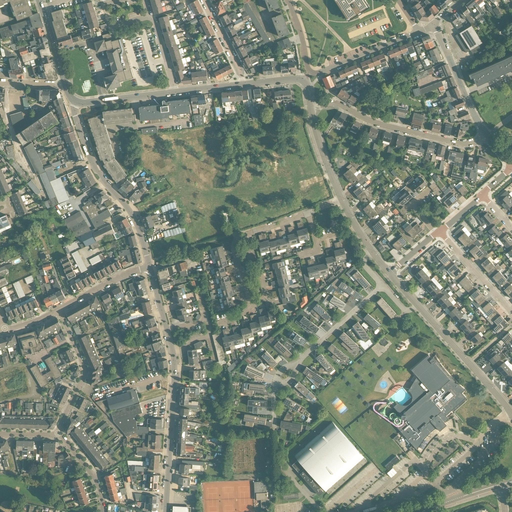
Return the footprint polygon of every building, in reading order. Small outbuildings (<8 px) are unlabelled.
[(191,4),(193,9),(200,6),(197,0),(191,4)] [(213,5),(215,10),(227,4),(233,1),(232,0),(226,0),(221,3),(220,1),(213,5)] [(276,0),(265,0),(270,11),(279,7),(276,0)] [(360,12),(361,13),(362,12),(368,8),(368,7),(366,5),(368,4),(364,0),(336,0),(337,1),(336,2),(339,7),(340,6),(342,8),(340,9),(347,19),(349,17),(350,19),(351,20),(357,15),(358,15),(358,14),(360,12)] [(426,0),(424,2),(426,5),(429,10),(434,16),(439,12),(434,5),(432,7),(426,0)] [(447,5),(443,0),(435,0),(442,9),(447,5)] [(478,5),(474,0),(471,0),(466,4),(469,8),(473,5),(478,11),(474,15),(476,19),(481,15),(480,13),(482,11),(478,5)] [(11,8),(14,14),(29,8),(27,2),(11,8)] [(426,5),(424,2),(420,5),(419,3),(414,6),(411,7),(414,12),(422,7),(426,5)] [(218,15),(226,11),(230,9),(227,4),(215,10),(218,15)] [(200,6),(193,9),(196,15),(203,12),(200,6)] [(465,6),(461,9),(466,18),(472,27),(476,25),(469,16),(467,14),(470,12),(465,6)] [(434,16),(429,10),(425,13),(422,7),(414,12),(419,20),(422,20),(425,19),(426,21),(429,21),(434,16)] [(29,8),(14,14),(16,20),(32,14),(29,8)] [(466,18),(461,9),(458,11),(464,20),(466,18)] [(219,18),(221,22),(236,14),(235,12),(229,15),(229,16),(228,16),(227,14),(219,18)] [(0,39),(27,31),(41,26),(37,13),(28,16),(29,19),(0,28),(0,32),(1,35),(0,35),(0,39)] [(63,14),(53,17),(53,18),(54,21),(52,21),(53,22),(63,19),(64,18),(63,14)] [(236,14),(221,22),(224,26),(231,22),(230,22),(231,20),(238,17),(237,14),(236,14)] [(281,14),(272,18),(280,37),(289,33),(281,14)] [(454,25),(457,30),(463,27),(460,22),(454,14),(449,18),(454,24),(454,25)] [(200,20),(203,26),(209,23),(206,17),(200,20)] [(227,33),(243,25),(245,24),(243,21),(234,26),(234,27),(233,27),(232,25),(225,28),(227,33)] [(205,31),(206,31),(211,28),(209,23),(203,26),(199,28),(202,33),(205,31)] [(243,25),(227,33),(229,37),(236,33),(235,31),(235,30),(236,31),(244,27),(243,25)] [(44,34),(41,26),(27,31),(28,34),(17,37),(18,42),(30,38),(44,34)] [(476,60),(487,51),(471,26),(465,30),(459,33),(455,36),(466,53),(470,50),(476,60)] [(211,28),(206,31),(205,31),(208,37),(214,34),(211,28)] [(90,32),(89,30),(82,32),(84,39),(85,39),(85,40),(87,39),(87,38),(95,36),(94,31),(90,32)] [(232,43),(245,37),(252,33),(250,31),(239,37),(239,38),(237,35),(230,39),(232,43)] [(104,40),(95,43),(97,52),(107,49),(107,51),(107,52),(109,58),(110,62),(111,66),(113,73),(114,73),(114,75),(104,78),(107,90),(110,89),(111,91),(116,89),(115,87),(120,86),(119,82),(133,77),(124,47),(126,47),(125,44),(123,44),(122,39),(120,39),(119,35),(111,37),(110,33),(103,36),(104,40)] [(14,51),(18,50),(46,41),(44,34),(30,38),(31,41),(24,43),(25,44),(16,47),(15,44),(9,46),(14,51)] [(70,35),(68,36),(67,36),(69,43),(70,43),(71,43),(79,41),(77,36),(71,38),(70,35)] [(417,51),(420,50),(418,45),(424,43),(424,44),(431,41),(429,35),(413,42),(417,51)] [(67,36),(58,39),(60,46),(69,43),(67,36)] [(245,37),(232,43),(235,48),(242,44),(240,41),(241,41),(242,42),(246,39),(245,37)] [(210,43),(213,49),(220,45),(217,39),(210,43)] [(285,46),(284,43),(283,40),(277,42),(282,51),(286,49),(285,46)] [(48,47),(46,41),(18,50),(20,55),(21,55),(48,47)] [(431,41),(424,44),(426,50),(434,47),(431,41)] [(238,54),(251,47),(256,45),(255,42),(245,47),(244,49),(243,46),(235,50),(238,54)] [(405,45),(408,51),(409,54),(415,52),(411,42),(405,45)] [(220,45),(213,49),(216,54),(223,51),(220,45)] [(408,51),(405,45),(400,47),(402,53),(408,51)] [(24,63),(30,61),(50,55),(48,47),(21,55),(23,63),(24,63)] [(251,47),(238,54),(240,58),(247,55),(246,52),(247,52),(252,50),(251,47)] [(402,53),(400,47),(394,50),(396,56),(402,53)] [(10,52),(7,50),(4,48),(6,58),(9,58),(11,70),(8,70),(8,69),(2,69),(2,72),(0,71),(0,77),(16,78),(10,52)] [(432,57),(439,54),(436,48),(429,51),(430,54),(428,55),(429,58),(432,57)] [(399,61),(396,56),(394,50),(388,52),(390,58),(393,57),(396,63),(399,62),(399,61)] [(10,52),(17,78),(24,79),(19,59),(16,59),(15,55),(10,52)] [(243,65),(259,57),(261,56),(260,53),(250,58),(250,59),(249,60),(248,57),(241,60),(243,65)] [(378,56),(382,67),(386,65),(386,64),(386,61),(383,54),(378,56)] [(439,54),(432,57),(434,63),(441,60),(439,54)] [(52,62),(50,55),(30,61),(31,65),(32,67),(52,62)] [(382,67),(378,56),(372,58),(375,66),(377,69),(382,67)] [(511,56),(472,75),(469,76),(470,78),(473,77),(476,84),(511,67),(511,56)] [(259,57),(243,65),(245,69),(252,66),(257,63),(256,61),(260,59),(259,57)] [(287,59),(288,63),(289,72),(296,71),(294,58),(287,59)] [(375,66),(372,58),(366,61),(369,68),(375,66)] [(427,70),(432,68),(431,64),(427,66),(424,60),(421,61),(425,71),(427,70)] [(266,62),(267,75),(273,74),(272,70),(275,70),(274,61),(266,62)] [(369,68),(366,61),(361,63),(364,71),(369,68)] [(52,62),(32,67),(32,68),(35,79),(38,79),(36,74),(54,68),(52,62)] [(289,72),(288,63),(280,64),(281,66),(280,66),(280,70),(281,70),(282,73),(289,72)] [(446,64),(438,68),(442,78),(451,74),(447,64),(446,64)] [(225,68),(228,74),(233,72),(230,65),(225,68)] [(350,67),(353,74),(359,71),(356,65),(350,67)] [(353,74),(350,67),(344,70),(347,76),(353,74)] [(57,78),(54,68),(36,74),(38,79),(55,80),(57,78)] [(228,74),(225,68),(220,71),(223,77),(228,74)] [(183,77),(181,70),(181,69),(175,71),(177,79),(178,78),(180,83),(183,77)] [(347,76),(344,70),(338,72),(341,78),(347,76)] [(223,77),(220,71),(214,73),(218,80),(223,77)] [(325,84),(335,79),(339,78),(337,73),(333,74),(334,77),(331,78),(330,76),(323,79),(325,84)] [(183,77),(180,83),(185,83),(185,84),(193,83),(192,82),(192,76),(191,76),(183,77)] [(452,77),(441,82),(443,86),(440,87),(438,88),(441,94),(445,92),(446,92),(445,90),(456,85),(452,77)] [(335,79),(325,84),(327,89),(334,86),(333,84),(337,83),(335,79)] [(363,82),(361,83),(362,86),(356,90),(357,92),(365,87),(363,82)] [(450,101),(453,100),(460,97),(457,87),(446,92),(445,92),(448,97),(440,100),(442,105),(450,101)] [(346,92),(348,91),(349,90),(344,88),(341,89),(341,90),(337,96),(342,99),(346,92)] [(415,97),(421,95),(421,94),(420,89),(419,88),(413,90),(415,97)] [(253,98),(252,98),(253,102),(262,101),(260,89),(254,89),(254,94),(253,94),(253,98)] [(50,90),(50,102),(54,103),(54,100),(63,97),(61,92),(59,90),(50,90)] [(282,91),(283,99),(286,99),(287,102),(291,102),(290,90),(282,91)] [(346,93),(342,99),(347,102),(351,96),(354,94),(357,92),(355,90),(350,93),(348,91),(346,92),(346,93)] [(283,99),(282,91),(275,92),(276,100),(283,99)] [(230,101),(229,92),(222,93),(223,106),(227,106),(227,101),(230,101)] [(361,100),(364,96),(360,94),(357,92),(354,94),(351,96),(347,102),(348,102),(348,103),(349,104),(350,104),(352,105),(354,101),(355,102),(356,101),(357,99),(359,101),(361,100)] [(54,100),(54,103),(51,105),(52,106),(50,108),(51,111),(56,107),(56,106),(65,103),(63,97),(54,100)] [(189,99),(167,102),(165,102),(165,101),(165,100),(164,100),(163,100),(163,101),(162,101),(162,104),(161,104),(160,104),(161,105),(139,107),(140,121),(144,120),(144,119),(151,118),(151,120),(158,119),(158,117),(165,116),(166,118),(169,118),(169,113),(172,113),(173,115),(180,114),(180,112),(187,111),(187,113),(191,113),(189,99)] [(453,100),(450,101),(452,107),(448,109),(451,115),(453,115),(454,115),(455,117),(461,114),(458,108),(464,105),(464,104),(464,102),(463,102),(462,99),(457,101),(457,100),(454,102),(453,100)] [(58,113),(67,110),(65,103),(56,106),(56,107),(51,111),(54,115),(57,113),(58,112),(58,113)] [(254,104),(248,107),(253,120),(259,118),(254,104)] [(397,107),(395,112),(395,113),(397,114),(396,116),(405,118),(406,114),(407,110),(397,107)] [(91,129),(103,125),(104,124),(136,120),(135,110),(132,110),(132,108),(103,111),(103,114),(88,119),(91,129)] [(46,109),(45,110),(44,110),(41,111),(42,112),(34,118),(36,121),(49,112),(46,109)] [(60,119),(69,116),(67,110),(58,113),(58,112),(57,113),(60,119)] [(55,123),(70,118),(69,116),(60,119),(57,113),(54,115),(51,111),(49,112),(36,121),(33,123),(27,128),(16,135),(23,146),(55,123)] [(453,115),(454,120),(461,117),(462,120),(469,116),(467,111),(461,114),(455,117),(454,115),(453,115)] [(339,129),(347,116),(342,112),(339,116),(336,114),(330,123),(339,129)] [(410,118),(409,123),(411,124),(411,126),(420,129),(423,119),(427,120),(428,115),(421,113),(421,115),(414,113),(412,119),(410,118)] [(26,123),(25,119),(24,117),(20,119),(16,120),(12,121),(14,128),(26,123)] [(27,128),(33,123),(31,121),(30,121),(29,117),(25,119),(26,123),(27,128)] [(51,129),(54,132),(55,132),(72,125),(70,118),(55,123),(56,126),(51,129)] [(431,120),(429,127),(432,127),(432,131),(439,133),(441,123),(434,121),(434,119),(431,120)] [(355,121),(351,129),(350,130),(356,133),(361,124),(355,121)] [(456,128),(454,137),(461,138),(462,133),(465,134),(465,131),(469,130),(470,124),(468,125),(467,121),(460,123),(461,125),(460,129),(456,128)] [(16,135),(27,128),(26,123),(14,128),(16,135)] [(446,124),(443,134),(450,136),(452,125),(446,124)] [(66,134),(74,131),(72,125),(55,132),(56,134),(60,133),(61,134),(65,132),(66,134)] [(103,125),(91,129),(97,146),(96,146),(101,160),(102,160),(103,161),(104,161),(106,163),(105,164),(104,165),(116,183),(125,177),(113,159),(112,156),(114,156),(110,144),(111,144),(105,125),(103,126),(103,125)] [(142,136),(158,134),(157,127),(142,129),(142,136)] [(371,128),(368,138),(375,140),(378,130),(371,128)] [(62,144),(68,142),(77,139),(74,131),(66,134),(51,139),(52,142),(58,140),(59,141),(61,141),(62,144)] [(385,132),(383,140),(390,142),(392,134),(385,132)] [(402,149),(405,137),(398,136),(396,143),(397,143),(396,147),(402,149)] [(56,151),(57,155),(63,153),(80,147),(77,139),(68,142),(69,143),(63,145),(64,149),(56,151)] [(423,153),(425,146),(421,146),(422,141),(411,139),(408,150),(423,153)] [(24,148),(26,151),(34,147),(32,143),(24,148)] [(428,143),(425,157),(429,158),(430,152),(433,153),(435,144),(428,143)] [(439,145),(437,153),(438,154),(437,156),(443,158),(446,147),(439,145)] [(82,154),(80,147),(63,153),(65,158),(67,157),(67,159),(82,154)] [(345,154),(346,151),(338,147),(335,153),(342,156),(343,154),(345,154)] [(454,162),(457,153),(450,151),(448,161),(454,162)] [(457,153),(454,162),(461,164),(463,154),(457,153)] [(82,154),(67,159),(61,161),(62,164),(74,160),(75,162),(84,159),(82,154)] [(465,162),(464,172),(471,173),(470,178),(473,178),(474,170),(472,169),(473,157),(468,156),(467,162),(465,162)] [(479,158),(478,164),(475,164),(474,175),(477,175),(478,166),(487,168),(488,160),(479,158)] [(43,167),(44,169),(45,171),(47,175),(48,178),(49,180),(50,182),(56,179),(53,169),(51,164),(50,164),(43,167)] [(348,179),(354,174),(357,171),(351,164),(346,168),(348,170),(343,174),(348,179)] [(74,176),(74,175),(80,172),(79,169),(67,174),(69,178),(73,176),(74,176)] [(83,180),(92,175),(88,169),(80,174),(81,177),(80,178),(82,181),(83,180)] [(359,183),(366,177),(363,174),(361,176),(359,174),(356,177),(354,174),(348,179),(352,184),(357,180),(359,183)] [(92,175),(83,180),(87,187),(82,190),(84,193),(90,189),(89,186),(96,182),(92,175)] [(368,175),(366,177),(359,183),(361,185),(365,181),(366,182),(369,180),(368,179),(370,177),(368,175)] [(419,180),(417,182),(422,188),(427,184),(420,175),(417,177),(419,180)] [(56,179),(50,182),(50,183),(52,186),(53,189),(54,192),(55,195),(57,198),(58,201),(59,204),(60,204),(61,207),(67,205),(65,202),(69,200),(60,177),(56,179)] [(422,188),(417,182),(413,177),(405,184),(407,185),(411,190),(413,188),(417,193),(422,188)] [(122,193),(131,183),(128,181),(126,184),(123,182),(120,185),(122,186),(118,190),(122,193)] [(134,186),(131,183),(122,193),(126,197),(134,188),(134,186)] [(450,186),(456,193),(459,191),(463,196),(468,191),(463,185),(458,190),(452,184),(450,186)] [(8,185),(0,188),(0,189),(2,194),(10,190),(8,185)] [(407,185),(399,192),(407,201),(412,197),(408,192),(411,190),(407,185)] [(357,197),(364,191),(359,186),(353,192),(357,197)] [(456,193),(450,186),(448,187),(450,190),(445,195),(454,204),(459,200),(454,195),(456,193)] [(368,200),(373,196),(366,189),(364,191),(357,197),(362,202),(366,198),(368,200)] [(13,200),(21,197),(19,191),(11,195),(13,200)] [(86,202),(87,204),(106,194),(103,191),(94,196),(89,199),(90,200),(86,202)] [(137,194),(135,191),(129,198),(134,203),(138,198),(138,199),(141,196),(138,193),(137,194)] [(503,206),(510,200),(511,198),(511,197),(506,191),(499,197),(502,200),(499,202),(503,206)] [(407,201),(399,192),(391,198),(394,201),(397,199),(402,205),(407,201)] [(106,194),(87,204),(82,207),(85,212),(86,212),(94,207),(98,205),(110,199),(106,194)] [(441,204),(443,202),(449,208),(454,204),(445,195),(440,199),(438,201),(441,204)] [(15,205),(23,202),(21,197),(13,200),(15,205)] [(110,198),(110,199),(98,205),(101,210),(114,203),(110,198)] [(511,202),(510,200),(503,206),(506,210),(511,205),(511,202)] [(17,211),(25,207),(23,202),(15,205),(17,211)] [(373,209),(367,214),(371,219),(378,213),(380,216),(385,212),(387,210),(385,208),(384,208),(380,203),(373,209)] [(367,214),(373,209),(369,204),(363,209),(367,214)] [(25,207),(17,211),(20,216),(28,213),(25,207)] [(86,212),(91,220),(99,215),(94,207),(86,212)] [(108,209),(99,215),(91,220),(86,222),(79,212),(74,215),(63,220),(68,229),(77,237),(80,235),(86,247),(115,233),(112,228),(111,224),(110,225),(109,222),(105,224),(103,220),(112,216),(108,209)] [(171,224),(178,221),(177,219),(180,218),(178,211),(168,214),(171,224)] [(478,220),(481,225),(491,216),(487,212),(484,215),(481,211),(475,217),(478,220)] [(1,218),(5,226),(13,223),(10,216),(10,217),(8,218),(6,215),(1,218)] [(163,216),(158,217),(143,222),(145,227),(146,227),(147,228),(160,224),(159,222),(161,221),(161,220),(164,218),(163,216)] [(491,216),(481,225),(482,227),(485,224),(488,226),(494,220),(491,216)] [(122,229),(130,226),(126,218),(118,223),(122,229)] [(386,224),(381,218),(381,219),(372,227),(377,232),(386,224)] [(412,228),(417,234),(423,229),(417,223),(412,228)] [(386,224),(377,232),(381,237),(386,233),(388,235),(392,231),(386,224)] [(490,236),(498,229),(495,225),(488,231),(491,234),(489,235),(490,236)] [(122,229),(117,232),(120,237),(133,231),(130,226),(122,229)] [(400,228),(404,233),(406,231),(407,232),(412,238),(417,234),(412,228),(410,229),(407,226),(404,229),(402,227),(400,228)] [(395,238),(402,247),(407,242),(402,236),(403,236),(402,235),(404,233),(400,228),(398,230),(400,233),(395,238)] [(462,243),(468,237),(461,228),(456,232),(460,237),(458,238),(462,243)] [(498,229),(490,236),(489,237),(494,242),(498,238),(497,237),(502,233),(498,229)] [(502,245),(510,238),(506,234),(500,240),(502,243),(501,244),(502,245)] [(135,235),(124,238),(127,248),(138,245),(135,235)] [(292,251),(290,245),(288,237),(283,239),(286,248),(287,252),(292,251)] [(402,247),(395,238),(395,237),(387,244),(392,249),(395,248),(398,251),(402,247)] [(472,241),(468,237),(462,243),(465,247),(467,245),(469,248),(478,240),(476,238),(472,241)] [(511,240),(510,238),(502,245),(503,247),(504,245),(507,248),(511,243),(511,240)] [(281,250),(278,240),(274,241),(276,251),(277,254),(282,252),(281,250)] [(478,240),(469,248),(471,250),(469,251),(473,256),(480,250),(478,247),(479,243),(480,243),(478,240)] [(437,247),(431,253),(435,258),(436,256),(440,260),(447,255),(443,250),(441,252),(437,247)] [(127,255),(128,260),(132,258),(131,256),(133,255),(133,256),(140,254),(139,249),(131,251),(131,249),(127,250),(127,249),(119,251),(120,257),(127,255)] [(344,249),(339,250),(342,263),(349,261),(348,258),(346,259),(344,249)] [(342,263),(339,250),(334,251),(335,256),(337,264),(342,263)] [(484,254),(480,250),(473,256),(477,260),(479,258),(481,260),(488,254),(486,252),(484,254)] [(132,258),(128,260),(129,263),(134,262),(135,264),(142,262),(140,254),(133,256),(133,255),(131,256),(132,258)] [(490,256),(488,254),(481,260),(483,263),(481,264),(485,268),(491,263),(488,258),(490,256)] [(442,271),(451,263),(449,260),(451,259),(447,255),(440,260),(444,265),(440,268),(442,271)] [(60,259),(62,264),(70,261),(67,256),(60,259)] [(113,263),(117,270),(122,268),(118,261),(119,260),(118,257),(115,259),(116,262),(113,263)] [(333,270),(333,267),(330,257),(325,258),(327,263),(329,271),(333,270)] [(62,264),(65,269),(71,266),(72,266),(70,261),(62,264)] [(180,271),(180,273),(187,271),(186,269),(187,269),(185,262),(178,265),(180,271)] [(117,270),(113,263),(108,266),(112,273),(117,270)] [(452,273),(458,268),(455,263),(453,265),(451,263),(442,271),(444,273),(448,269),(452,273)] [(491,263),(485,268),(488,273),(490,271),(492,273),(500,267),(498,264),(495,267),(491,263)] [(325,278),(324,274),(322,264),(317,265),(319,275),(322,275),(323,279),(325,278)] [(65,269),(64,269),(66,274),(73,271),(71,266),(65,269)] [(112,273),(108,266),(103,268),(107,275),(112,273)] [(159,279),(174,274),(172,266),(158,271),(157,272),(159,279)] [(314,277),(312,267),(307,268),(308,273),(303,275),(305,282),(310,281),(309,278),(314,277)] [(418,279),(425,273),(420,267),(415,271),(417,274),(415,275),(418,279)] [(500,267),(492,273),(494,276),(492,277),(496,281),(503,275),(499,271),(502,269),(500,267)] [(107,275),(103,268),(99,271),(102,278),(107,275)] [(457,280),(462,276),(460,273),(462,272),(458,268),(452,273),(457,280)] [(6,269),(0,271),(0,287),(8,284),(5,277),(0,279),(0,278),(0,275),(1,276),(7,273),(6,269)] [(43,270),(43,269),(40,270),(41,274),(37,275),(43,296),(42,296),(43,299),(48,307),(53,304),(49,296),(47,292),(44,283),(42,277),(45,276),(44,273),(43,270)] [(73,271),(66,274),(69,279),(76,276),(73,271)] [(102,278),(99,271),(94,273),(97,281),(102,278)] [(371,286),(357,271),(352,275),(357,280),(354,283),(357,286),(360,283),(366,290),(371,286)] [(425,273),(418,279),(422,283),(424,282),(426,284),(431,280),(425,273)] [(159,279),(160,285),(176,280),(174,274),(159,279)] [(85,278),(89,285),(94,282),(90,275),(85,278)] [(503,275),(496,281),(500,286),(502,284),(504,286),(511,278),(511,277),(511,276),(507,280),(503,275)] [(53,304),(59,301),(55,293),(56,292),(54,289),(51,290),(47,276),(45,276),(42,277),(44,283),(47,292),(49,296),(53,304)] [(463,286),(470,280),(466,276),(464,278),(462,276),(457,280),(463,286)] [(81,280),(84,288),(89,285),(85,278),(81,280)] [(176,280),(160,285),(162,291),(171,288),(171,286),(175,285),(175,284),(177,284),(178,283),(185,281),(184,278),(176,280)] [(331,284),(332,286),(334,288),(336,290),(338,287),(345,291),(356,298),(359,293),(342,281),(342,282),(337,279),(331,284)] [(76,283),(79,290),(84,288),(81,280),(76,283)] [(135,291),(146,287),(144,280),(136,282),(132,283),(135,291)] [(431,280),(426,284),(428,286),(426,288),(430,292),(437,286),(431,280)] [(469,293),(474,289),(472,286),(474,285),(470,280),(463,286),(469,293)] [(53,285),(54,289),(56,292),(55,293),(59,301),(60,300),(65,298),(60,288),(59,288),(60,290),(59,291),(57,287),(58,287),(57,283),(53,285)] [(79,290),(76,283),(71,286),(75,293),(79,290)] [(182,295),(182,296),(184,295),(183,292),(184,291),(183,285),(176,286),(177,290),(173,291),(174,295),(172,296),(173,298),(182,295)] [(437,286),(430,292),(433,296),(435,295),(437,297),(442,292),(437,286)] [(130,301),(129,298),(127,295),(124,296),(119,287),(113,291),(117,299),(121,296),(122,299),(124,302),(126,300),(127,303),(130,301)] [(146,287),(135,291),(137,297),(140,296),(148,294),(146,287)] [(474,299),(481,293),(478,289),(476,291),(474,289),(469,293),(474,299)] [(445,290),(442,292),(437,297),(439,299),(437,301),(441,305),(448,299),(450,297),(445,290)] [(290,291),(280,293),(281,298),(282,298),(283,303),(292,300),(291,295),(290,291)] [(475,306),(477,309),(480,306),(485,302),(483,299),(485,298),(481,293),(474,299),(478,304),(475,306)] [(103,300),(101,301),(106,310),(109,309),(107,307),(110,305),(109,304),(112,302),(111,300),(108,294),(102,297),(103,300)] [(182,296),(182,295),(173,298),(174,304),(179,303),(180,306),(187,304),(185,297),(183,298),(182,296)] [(329,301),(343,310),(343,309),(342,309),(346,304),(333,296),(332,298),(328,295),(324,301),(327,303),(329,301)] [(97,296),(66,310),(71,321),(102,307),(97,296)] [(6,298),(0,300),(0,303),(1,306),(9,303),(6,298)] [(376,302),(391,319),(396,314),(381,298),(376,302)] [(31,301),(34,309),(39,306),(36,299),(31,301)] [(142,299),(136,300),(137,304),(137,307),(135,309),(135,311),(151,307),(150,301),(143,302),(142,299)] [(448,299),(441,305),(445,309),(446,307),(448,310),(453,305),(448,299)] [(26,304),(29,311),(34,309),(31,301),(26,304)] [(486,312),(493,306),(489,302),(487,304),(485,302),(480,306),(486,312)] [(21,306),(24,313),(29,311),(26,304),(21,306)] [(187,304),(180,306),(181,308),(176,310),(178,315),(187,313),(186,310),(188,309),(187,306),(187,304)] [(317,304),(310,311),(318,319),(321,316),(327,322),(332,317),(317,304)] [(453,305),(448,310),(450,312),(449,313),(452,318),(459,311),(453,305)] [(16,308),(19,315),(24,313),(21,306),(16,308)] [(489,322),(497,314),(495,312),(496,311),(493,306),(486,312),(489,316),(486,318),(489,322)] [(121,315),(113,319),(108,322),(111,331),(121,327),(132,323),(132,320),(128,321),(128,322),(120,324),(119,321),(137,316),(137,315),(141,314),(141,315),(153,312),(151,307),(135,311),(136,313),(132,314),(131,310),(130,310),(124,314),(121,315)] [(11,310),(14,318),(19,315),(16,308),(11,310)] [(462,309),(459,311),(452,318),(456,322),(457,320),(460,322),(467,316),(462,309)] [(14,318),(11,310),(6,313),(9,320),(14,318)] [(187,313),(178,315),(178,318),(180,317),(181,322),(186,320),(186,324),(193,322),(191,315),(189,316),(188,312),(187,313)] [(368,314),(363,319),(366,321),(365,322),(367,323),(368,322),(376,330),(381,325),(368,314)] [(501,323),(504,320),(500,315),(499,317),(497,314),(489,322),(492,325),(494,323),(494,324),(495,323),(497,325),(500,323),(501,323)] [(300,321),(303,324),(301,327),(307,331),(309,329),(315,334),(319,328),(304,316),(300,321)] [(467,316),(460,322),(462,325),(460,326),(463,330),(470,324),(467,320),(469,318),(467,316)] [(58,317),(35,327),(40,338),(63,328),(58,317)] [(146,326),(156,322),(154,317),(145,320),(140,322),(142,327),(146,326)] [(85,320),(81,322),(86,330),(90,328),(85,320)] [(504,320),(501,323),(500,323),(497,325),(494,329),(497,333),(508,324),(504,320)] [(156,322),(146,326),(148,329),(143,331),(144,334),(145,333),(151,331),(151,330),(158,328),(156,322)] [(367,333),(363,329),(358,322),(352,326),(365,342),(370,338),(367,333)] [(470,324),(463,330),(467,334),(469,333),(471,335),(476,330),(470,324)] [(145,333),(147,338),(127,344),(124,334),(134,331),(132,325),(112,331),(120,355),(162,340),(160,333),(153,336),(151,331),(145,333)] [(476,330),(471,335),(473,337),(471,339),(475,343),(476,342),(482,337),(476,330)] [(17,336),(23,355),(29,353),(29,355),(32,354),(32,353),(41,350),(41,349),(44,348),(39,338),(37,338),(35,331),(17,336)] [(307,340),(293,331),(290,337),(303,346),(305,343),(307,341),(307,340)] [(64,332),(53,337),(56,344),(67,339),(64,332)] [(354,351),(359,346),(344,332),(339,337),(344,342),(342,344),(349,351),(351,349),(354,351)] [(508,344),(511,340),(511,338),(511,337),(511,336),(511,335),(509,332),(508,332),(509,333),(502,339),(507,345),(508,344)] [(16,333),(0,337),(0,350),(9,348),(10,351),(14,350),(12,344),(18,342),(16,333)] [(236,349),(235,345),(232,335),(227,336),(231,351),(236,349)] [(103,357),(115,353),(113,349),(114,349),(110,336),(100,340),(101,343),(98,344),(100,350),(103,357)] [(231,351),(227,336),(222,338),(226,352),(231,351)] [(383,337),(379,341),(384,347),(389,343),(383,337)] [(51,338),(45,341),(48,348),(54,345),(51,338)] [(162,340),(120,355),(122,362),(134,357),(134,356),(148,350),(149,353),(155,351),(164,347),(162,340)] [(189,358),(200,356),(199,352),(197,353),(196,350),(200,349),(200,347),(203,345),(202,342),(200,341),(194,344),(195,347),(195,350),(188,351),(189,358)] [(274,346),(285,356),(285,355),(287,358),(290,355),(290,356),(292,354),(278,341),(274,346)] [(284,345),(291,352),(294,347),(286,342),(284,345)] [(349,358),(332,344),(328,349),(334,354),(331,357),(336,360),(338,357),(344,363),(349,358)] [(166,356),(164,347),(155,351),(157,355),(158,355),(159,358),(166,356)] [(68,362),(76,359),(72,348),(60,352),(65,364),(59,365),(62,372),(68,370),(67,367),(70,366),(68,362)] [(266,351),(262,356),(273,367),(277,363),(266,351)] [(497,365),(502,360),(506,357),(503,354),(501,353),(498,356),(496,354),(494,351),(489,356),(491,358),(489,360),(493,364),(495,362),(497,365)] [(334,369),(321,354),(316,358),(324,367),(323,368),(322,368),(321,368),(320,368),(319,369),(319,370),(319,372),(320,372),(321,373),(322,373),(323,372),(324,371),(324,370),(324,369),(325,368),(329,373),(334,369)] [(444,422),(456,415),(458,418),(476,406),(468,396),(466,398),(461,393),(465,390),(462,388),(459,385),(456,382),(451,378),(448,374),(445,371),(443,368),(440,364),(438,360),(435,357),(435,356),(433,357),(431,358),(428,355),(411,370),(415,374),(417,376),(409,389),(410,390),(412,391),(413,392),(413,394),(414,395),(414,397),(414,398),(414,400),(413,401),(413,403),(412,404),(411,405),(410,406),(408,406),(407,407),(405,407),(404,407),(403,407),(402,407),(401,407),(399,406),(398,405),(397,404),(396,405),(395,406),(393,407),(400,415),(402,415),(402,416),(401,416),(405,417),(405,421),(397,428),(401,432),(417,450),(420,444),(423,441),(426,437),(428,435),(431,432),(434,429),(436,428),(439,431),(443,428),(447,425),(444,422)] [(51,371),(47,373),(50,379),(53,377),(54,380),(60,377),(62,376),(51,356),(51,357),(49,357),(45,360),(51,371)] [(107,365),(112,364),(111,361),(117,359),(116,356),(105,360),(107,365)] [(200,356),(189,358),(190,365),(198,364),(198,361),(200,360),(200,356)] [(158,358),(150,360),(153,368),(155,368),(156,370),(168,367),(167,360),(159,362),(158,358)] [(219,361),(213,363),(203,366),(204,369),(226,363),(225,360),(219,361)] [(501,372),(508,366),(502,360),(497,365),(499,367),(497,368),(501,372)] [(238,366),(234,362),(227,368),(229,374),(238,366)] [(267,368),(262,362),(257,368),(264,371),(267,368)] [(245,370),(246,371),(248,375),(247,376),(253,379),(255,375),(263,378),(266,372),(247,364),(245,370)] [(50,379),(47,373),(43,375),(36,365),(32,367),(30,368),(41,388),(49,383),(48,380),(50,379)] [(508,377),(511,373),(511,371),(508,366),(501,372),(504,377),(506,375),(508,377)] [(306,377),(309,380),(310,379),(311,378),(315,380),(313,383),(318,388),(318,387),(320,384),(324,379),(306,367),(303,373),(308,376),(307,377),(306,376),(306,377)] [(190,370),(190,379),(200,379),(200,371),(190,370)] [(294,386),(311,401),(315,396),(299,381),(294,386)] [(54,399),(65,404),(73,388),(61,383),(54,399)] [(255,396),(255,391),(265,392),(265,385),(247,383),(246,390),(244,390),(244,395),(255,396)] [(127,393),(96,402),(105,413),(139,402),(136,390),(131,392),(130,389),(126,391),(127,393)] [(76,406),(87,411),(92,400),(81,395),(76,406)] [(286,398),(283,403),(302,414),(306,408),(286,398)] [(248,399),(248,406),(253,406),(253,410),(258,410),(258,407),(267,407),(267,401),(248,399)] [(47,413),(50,413),(50,411),(59,411),(59,401),(52,401),(52,403),(47,403),(47,413)] [(137,430),(137,426),(135,415),(142,413),(140,403),(111,412),(114,421),(123,433),(126,437),(137,434),(137,430)] [(198,405),(180,404),(179,414),(189,415),(189,411),(197,412),(197,411),(202,411),(202,406),(200,405),(198,405)] [(294,417),(287,413),(283,420),(291,422),(294,417)] [(253,427),(253,422),(265,425),(266,418),(245,414),(243,421),(246,421),(245,426),(253,427)] [(72,431),(100,469),(110,462),(104,454),(103,454),(87,433),(87,432),(83,428),(86,426),(89,427),(91,423),(94,421),(92,417),(88,421),(86,424),(84,421),(80,415),(76,418),(70,416),(65,429),(68,434),(72,431)] [(190,425),(196,426),(200,427),(200,424),(192,422),(187,421),(188,419),(179,418),(179,424),(190,425)] [(137,426),(137,430),(149,430),(149,427),(151,427),(151,428),(161,428),(161,420),(151,419),(151,424),(147,423),(147,427),(137,426)] [(292,430),(292,433),(298,434),(299,431),(301,431),(302,425),(281,421),(280,426),(282,426),(281,428),(292,430)] [(296,470),(307,482),(308,484),(319,495),(323,492),(320,488),(322,486),(328,494),(367,460),(333,422),(320,433),(320,434),(319,435),(318,435),(305,447),(303,449),(303,448),(294,456),(298,460),(292,465),(296,470)] [(149,430),(137,430),(137,434),(143,435),(142,439),(147,440),(146,441),(160,442),(160,435),(150,435),(150,434),(149,434),(149,430)] [(0,453),(11,451),(8,439),(0,440),(0,453)] [(22,450),(22,441),(16,441),(16,448),(13,449),(15,455),(18,455),(16,449),(22,450)] [(28,441),(28,450),(34,450),(33,455),(36,455),(37,449),(34,449),(34,441),(28,441)] [(51,452),(51,442),(40,441),(39,455),(44,455),(43,465),(48,465),(48,463),(48,462),(49,452),(51,452)] [(160,442),(146,441),(146,443),(143,443),(142,448),(137,448),(136,453),(137,453),(137,452),(139,451),(146,452),(147,452),(148,448),(149,449),(149,448),(160,448),(160,442)] [(51,442),(51,452),(49,452),(48,462),(52,461),(55,461),(55,455),(56,447),(57,447),(60,445),(59,443),(58,442),(57,442),(56,442),(51,442)] [(186,443),(177,443),(177,448),(191,449),(191,452),(194,452),(195,446),(186,446),(186,443)] [(191,449),(177,448),(177,454),(190,455),(190,457),(200,458),(200,454),(194,452),(191,452),(191,449)] [(55,455),(55,461),(59,461),(58,465),(65,465),(65,461),(66,462),(71,457),(67,453),(64,455),(55,455)] [(388,470),(400,460),(396,456),(385,466),(388,470)] [(185,475),(185,472),(189,473),(189,469),(192,469),(192,465),(203,466),(204,462),(190,461),(190,465),(180,464),(180,472),(181,472),(181,475),(185,475)] [(107,483),(114,481),(112,474),(105,476),(107,483)] [(75,487),(82,485),(80,478),(73,481),(75,487)] [(179,478),(179,486),(189,486),(189,489),(197,490),(197,486),(190,486),(191,479),(179,478)] [(116,487),(114,481),(107,483),(108,489),(116,487)] [(263,482),(257,482),(257,493),(256,493),(256,500),(267,500),(267,493),(266,493),(266,490),(263,490),(263,482)] [(82,485),(75,487),(77,493),(85,491),(82,485)] [(116,487),(108,489),(110,495),(117,493),(116,487)] [(85,491),(77,493),(79,499),(87,497),(85,491)] [(117,493),(110,495),(112,502),(119,500),(117,493)] [(87,497),(79,499),(82,506),(89,503),(87,497)] [(156,503),(149,503),(148,509),(143,508),(142,511),(146,511),(149,511),(150,510),(155,510),(156,503)]
